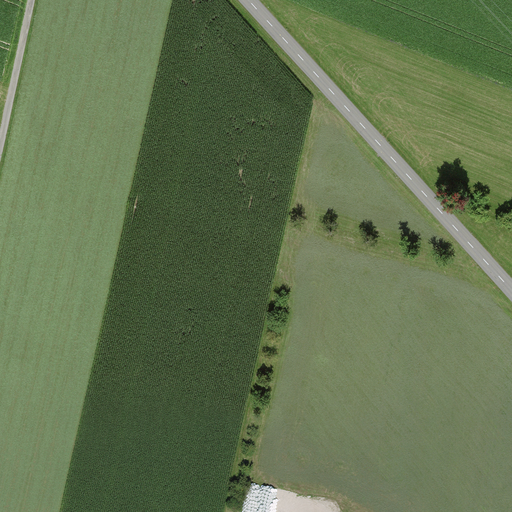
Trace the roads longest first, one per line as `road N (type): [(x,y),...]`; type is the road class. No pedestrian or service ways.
road 1 (tertiary): [(248,0),(511,291)]
road 2 (track): [(31,0),(0,148)]
